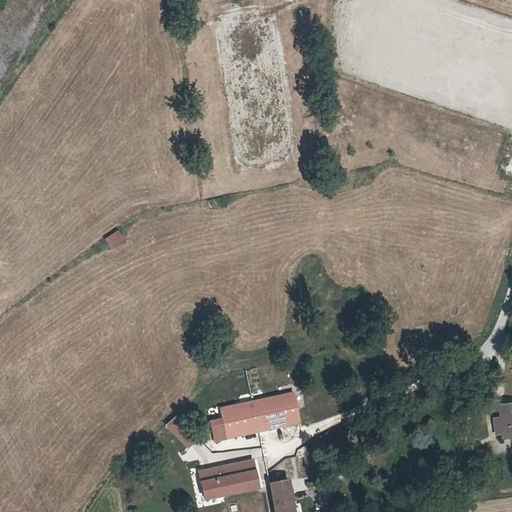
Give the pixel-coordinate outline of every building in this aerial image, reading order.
[(110,250),(125,241),(118,230),(103,239),(110,250)] [(333,385),(261,401),(267,431),(340,415),(333,385)] [(511,403),(502,406),(506,418),(493,422),(496,434),(503,432),(504,436),(511,433),(511,403)] [(175,416),(164,427),(188,450),(198,439),(175,416)] [(261,468),(241,471),(243,488),(297,480),(294,462),(290,463),(289,452),(286,453),(285,453),(259,457),(261,468)] [(259,457),(239,459),(241,471),(261,468),(259,457)] [(335,511),(328,474),(310,477),(316,511),(335,511)]
